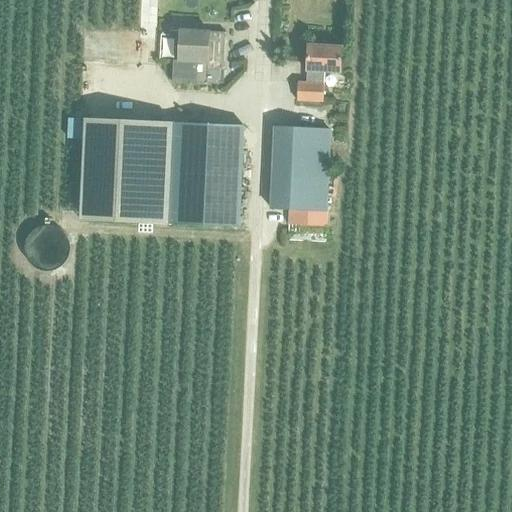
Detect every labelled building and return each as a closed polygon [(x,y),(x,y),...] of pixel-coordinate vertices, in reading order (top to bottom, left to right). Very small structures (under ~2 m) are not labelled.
[(254,21),(238,20),(236,43),(253,44),(254,21)] [(172,59),(171,81),(217,84),(218,70),(223,70),(225,32),(209,31),(180,29),(178,60),(172,59)] [(297,100),(319,101),(324,102),(325,73),(341,74),(342,46),(307,44),(306,64),(305,72),(306,72),(306,82),(298,81),(297,100)] [(80,220),(238,228),(243,126),(84,118),(80,220)] [(330,130),(319,129),(274,128),(270,208),(289,209),(289,224),(325,226),(330,130)]
